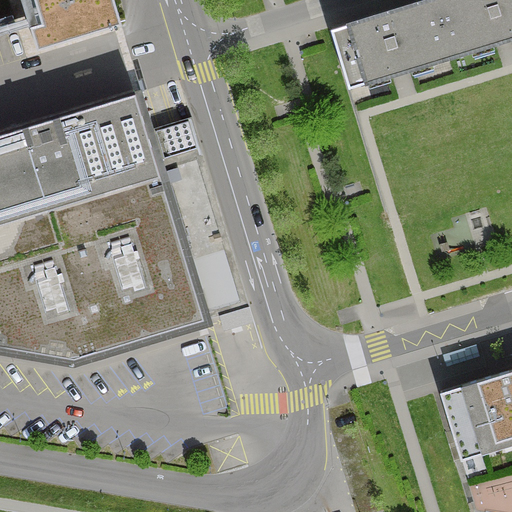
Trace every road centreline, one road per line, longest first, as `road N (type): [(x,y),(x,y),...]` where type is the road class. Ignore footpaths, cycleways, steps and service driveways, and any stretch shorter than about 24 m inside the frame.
road 1 (residential): [(0,458),(256,495),(282,486),(306,445),(307,370)]
road 2 (residential): [(307,370),(276,321),(190,42)]
road 3 (residential): [(307,370),(511,308)]
road 4 (residential): [(369,0),(190,42)]
